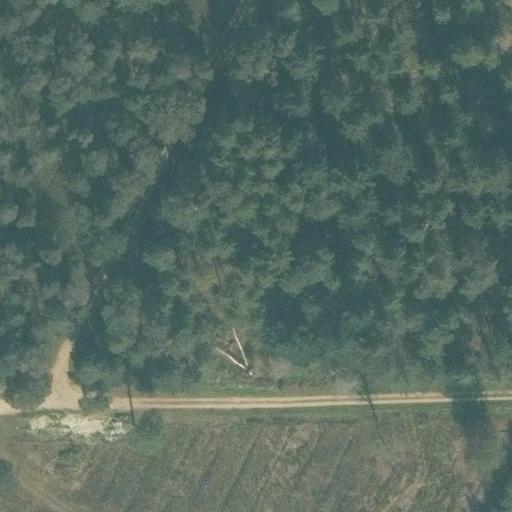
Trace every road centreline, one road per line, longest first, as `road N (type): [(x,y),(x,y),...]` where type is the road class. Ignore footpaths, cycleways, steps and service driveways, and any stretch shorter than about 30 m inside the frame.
road 1 (track): [(34,405),(511,397)]
road 2 (track): [(97,287),(249,0)]
road 3 (track): [(34,405),(97,287)]
